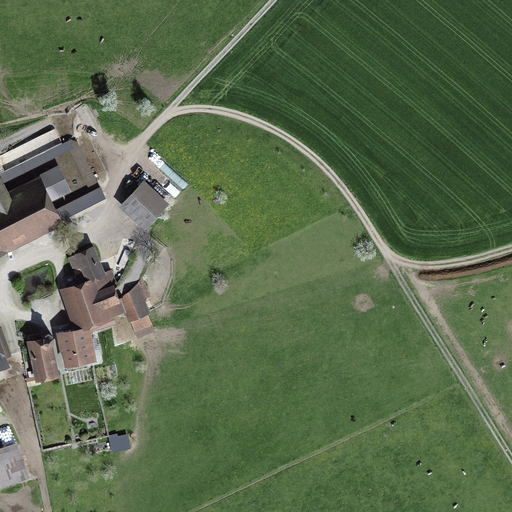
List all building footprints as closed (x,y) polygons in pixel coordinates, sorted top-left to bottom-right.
[(69,139),(47,150),(50,156),(71,146),(90,185),(96,182),(77,142),(69,139)] [(0,190),(3,189),(2,186),(24,174),(12,152),(0,160),(0,190)] [(41,186),(0,206),(0,245),(56,217),(41,186)] [(163,206),(141,186),(125,202),(147,223),(163,206)] [(79,255),(89,279),(94,277),(102,273),(92,249),(79,255)] [(79,326),(107,316),(94,277),(89,279),(79,255),(71,259),(80,280),(67,285),(69,289),(67,290),(79,326)] [(160,269),(154,264),(145,275),(151,281),(160,269)] [(148,296),(141,280),(133,288),(126,293),(118,299),(122,309),(126,307),(137,335),(153,328),(142,300),(148,296)] [(89,326),(59,332),(61,344),(64,343),(68,362),(90,358),(90,357),(94,356),(89,326)] [(0,360),(4,359),(3,357),(10,355),(0,327),(0,360)] [(45,339),(31,342),(38,377),(56,373),(49,342),(52,341),(53,336),(49,334),(45,336),(45,339)] [(127,436),(112,439),(115,449),(129,446),(127,436)] [(0,484),(27,475),(16,444),(0,449),(0,484)]
